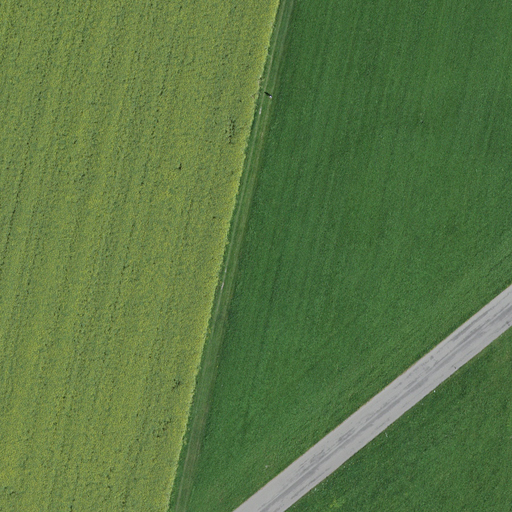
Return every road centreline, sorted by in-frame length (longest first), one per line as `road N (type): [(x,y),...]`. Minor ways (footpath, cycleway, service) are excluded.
road 1 (track): [(191,511),(298,0)]
road 2 (unclassified): [(265,511),(511,309)]
